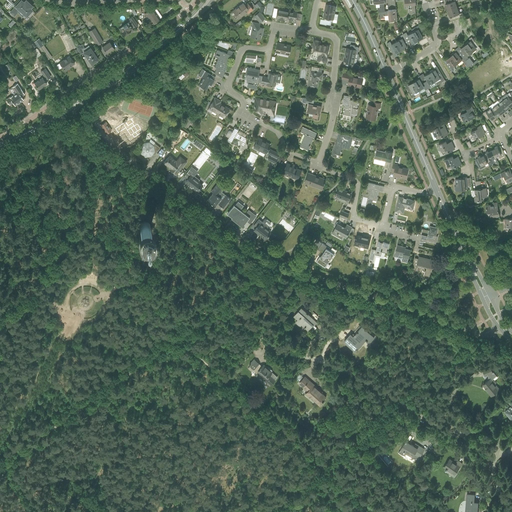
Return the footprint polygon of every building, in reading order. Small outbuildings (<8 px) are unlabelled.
[(15,8),(10,13),(14,16),(17,12),(19,10),(24,15),(25,14),(27,15),(32,10),(30,8),(32,6),(26,0),(25,2),(24,3),(20,0),(19,0),(16,4),(17,5),(15,8)] [(369,0),(370,0),(373,0),(374,4),(379,3),(380,7),(377,8),(378,12),(379,12),(384,11),(384,3),(385,3),(384,0),(369,0)] [(404,0),(405,5),(410,4),(411,9),(408,9),(409,14),(415,13),(415,4),(416,4),(415,0),(404,0)] [(448,0),(447,1),(446,0),(445,1),(446,4),(445,4),(447,11),(457,7),(455,1),(457,0),(448,0)] [(248,14),(253,10),(248,3),(245,6),(243,3),(240,6),(240,5),(239,6),(240,6),(239,7),(238,7),(233,11),(239,18),(246,12),(248,14)] [(326,5),(323,18),(333,20),(337,20),(338,14),(334,14),(336,7),(326,5)] [(457,7),(447,11),(450,17),(449,17),(450,21),(464,16),(463,13),(459,14),(457,7)] [(148,18),(152,24),(160,19),(152,8),(144,13),(147,18),(148,18)] [(292,21),(292,20),(295,20),(297,11),(289,9),(288,11),(277,9),(275,18),(278,19),(284,21),(284,20),(287,21),(287,18),(288,19),(288,20),(292,21)] [(388,11),(384,11),(379,12),(380,19),(385,18),(384,16),(389,15),(389,21),(397,20),(396,9),(388,10),(388,11)] [(264,18),(259,12),(254,16),(259,22),(264,18)] [(123,31),(121,32),(124,36),(130,32),(133,30),(132,29),(134,27),(138,25),(132,17),(129,19),(130,21),(121,27),(121,28),(123,31)] [(252,27),(250,37),(260,39),(261,33),(262,33),(263,28),(258,27),(259,24),(253,23),(252,27)] [(423,23),(416,26),(411,29),(413,32),(417,41),(423,38),(420,33),(426,29),(423,23)] [(75,47),(69,33),(66,28),(60,33),(63,36),(70,50),(75,47)] [(88,32),(97,45),(102,42),(94,28),(88,32)] [(406,32),(403,34),(408,43),(411,41),(412,44),(417,41),(413,32),(407,35),(406,32)] [(408,43),(403,34),(400,35),(402,38),(396,41),(401,50),(407,47),(405,44),(408,43)] [(472,43),(470,41),(465,44),(472,52),(476,49),(478,51),(481,49),(477,44),(480,42),(476,37),(473,39),(475,41),(472,43)] [(39,39),(34,42),(38,47),(39,49),(43,45),(42,44),(39,39)] [(319,53),(318,60),(326,62),(325,61),(328,47),(322,45),(322,46),(319,46),(319,44),(319,42),(314,41),(313,47),(315,47),(314,52),(319,53)] [(391,44),(390,41),(387,43),(394,57),(397,55),(396,53),(401,50),(396,41),(391,44)] [(114,48),(109,42),(102,47),(106,54),(114,48)] [(275,52),(288,55),(290,46),(277,43),(275,52)] [(90,48),(86,51),(84,48),(82,44),(80,45),(79,44),(76,46),(80,55),(84,53),(86,57),(88,60),(91,64),(93,63),(94,64),(97,62),(96,61),(98,59),(96,56),(98,54),(95,50),(93,51),(90,48)] [(462,51),(460,53),(462,55),(466,60),(468,63),(470,66),(471,67),(474,64),(469,57),(468,58),(467,56),(472,52),(465,44),(460,48),(462,51)] [(43,45),(39,49),(47,61),(52,57),(43,45)] [(349,49),(346,48),(343,61),(353,63),(355,54),(357,54),(359,47),(355,47),(355,46),(350,45),(349,49)] [(37,48),(32,51),(37,58),(41,55),(37,48)] [(231,56),(218,50),(217,50),(214,57),(218,58),(214,67),(216,68),(214,73),(222,78),(231,56)] [(456,52),(451,56),(457,64),(462,60),(463,62),(466,60),(462,55),(460,53),(457,54),(456,52)] [(59,63),(56,65),(59,69),(62,67),(65,71),(69,68),(71,66),(74,64),(69,56),(59,63)] [(451,56),(446,60),(449,64),(447,66),(451,72),(454,70),(452,67),(457,64),(451,56)] [(247,87),(256,89),(260,70),(247,67),(244,77),(252,79),(251,84),(248,83),(247,87)] [(50,77),(45,68),(40,72),(44,77),(43,78),(42,77),(34,83),(39,89),(47,84),(44,80),(46,79),(46,80),(50,77)] [(210,75),(205,71),(202,69),(198,75),(201,78),(203,79),(199,85),(206,90),(209,85),(211,86),(214,80),(209,77),(210,75)] [(436,72),(435,70),(430,73),(435,82),(440,79),(441,81),(444,79),(439,71),(436,72)] [(310,78),(309,85),(317,87),(318,81),(318,79),(320,79),(322,73),(311,71),(310,77),(310,78)] [(262,76),(261,83),(266,84),(266,85),(271,86),(271,85),(275,86),(275,82),(280,83),(281,77),(277,76),(277,74),(272,73),(272,74),(268,73),(267,77),(262,76)] [(351,74),(344,73),(342,79),(349,81),(348,86),(360,88),(363,79),(351,76),(351,74)] [(435,82),(430,73),(424,76),(427,81),(424,82),(428,89),(431,87),(429,85),(435,82)] [(428,89),(424,82),(422,84),(419,79),(414,82),(418,91),(424,88),(425,90),(428,89)] [(418,91),(414,82),(408,85),(410,87),(407,89),(412,98),(415,96),(413,94),(418,91)] [(13,102),(15,106),(24,100),(21,97),(25,94),(17,83),(12,87),(16,92),(6,99),(9,105),(13,102)] [(511,101),(507,95),(506,94),(502,98),(509,107),(511,105),(511,101)] [(344,95),(343,99),(341,104),(345,104),(342,115),(351,117),(351,116),(355,117),(356,114),(358,109),(357,109),(358,102),(350,100),(350,97),(344,95)] [(215,98),(208,109),(223,118),(229,109),(225,107),(224,107),(221,105),(222,104),(219,103),(220,101),(215,98)] [(312,100),(303,98),(302,103),(308,104),(307,112),(313,113),(312,118),(317,119),(318,114),(319,115),(321,106),(311,104),(312,100)] [(509,107),(502,98),(498,101),(499,103),(505,110),(505,111),(510,117),(511,115),(507,109),(509,107)] [(264,100),(264,101),(255,100),(253,109),(260,113),(261,110),(273,112),(275,102),(264,100)] [(371,121),(372,119),(375,120),(378,108),(379,108),(381,104),(374,102),(373,106),(368,105),(366,118),(366,120),(366,121),(370,122),(371,121)] [(505,110),(499,103),(495,106),(501,114),(505,111),(505,110)] [(469,107),(470,108),(467,110),(467,111),(460,115),(464,122),(471,119),(471,117),(473,115),(472,112),(474,111),(472,106),(469,107)] [(495,106),(491,110),(497,117),(499,115),(501,118),(503,116),(501,114),(495,106)] [(486,112),(485,111),(483,113),(487,119),(490,117),(492,120),(494,118),(494,119),(497,117),(491,110),(490,109),(486,112)] [(187,118),(182,126),(186,128),(191,120),(187,118)] [(117,126),(115,127),(115,128),(118,133),(126,128),(131,135),(131,136),(133,135),(134,137),(142,132),(141,130),(138,125),(135,127),(133,124),(134,124),(131,119),(130,120),(129,121),(128,119),(127,119),(122,123),(123,123),(118,127),(117,126)] [(111,131),(105,122),(101,125),(106,134),(111,131)] [(444,124),(439,126),(432,129),(435,136),(438,135),(439,138),(448,134),(444,124)] [(478,128),(471,132),(474,139),(482,136),(481,134),(484,133),(480,125),(477,127),(478,128)] [(302,127),(300,131),(305,133),(299,147),(308,150),(313,137),(315,138),(317,133),(302,127)] [(229,128),(224,136),(228,138),(227,141),(230,143),(234,137),(239,140),(239,141),(239,144),(240,146),(240,147),(239,148),(239,149),(240,150),(241,151),(242,150),(243,149),(245,149),(246,149),(247,148),(247,147),(247,144),(246,144),(246,138),(245,137),(246,135),(240,132),(239,131),(239,132),(238,132),(237,134),(236,133),(238,130),(234,128),(233,130),(229,128)] [(339,134),(332,153),(337,155),(340,156),(343,148),(349,150),(352,143),(357,145),(358,142),(361,144),(362,141),(359,139),(359,138),(339,134)] [(258,138),(253,148),(256,150),(256,148),(266,153),(266,152),(269,153),(268,154),(271,155),(271,156),(270,156),(268,160),(275,163),(276,163),(277,161),(277,160),(277,159),(276,159),(277,158),(279,154),(270,150),(268,149),(270,145),(265,143),(262,141),(262,140),(258,138)] [(446,141),(438,144),(441,151),(444,150),(445,153),(454,149),(452,143),(447,145),(446,141)] [(145,157),(151,156),(152,154),(154,155),(160,148),(154,143),(153,145),(149,142),(143,143),(140,148),(141,153),(145,157)] [(495,148),(492,150),(495,157),(499,156),(500,158),(505,155),(501,147),(498,148),(497,146),(494,147),(495,148)] [(385,153),(377,150),(375,159),(385,161),(384,167),(389,168),(393,153),(385,151),(385,153)] [(495,157),(492,150),(488,152),(488,151),(485,152),(486,154),(484,155),(487,163),(488,164),(494,161),(492,159),(495,157)] [(169,155),(163,163),(170,168),(173,170),(172,172),(176,175),(184,164),(177,159),(176,161),(172,158),(169,155)] [(487,163),(484,155),(480,157),(480,156),(477,157),(478,159),(475,161),(480,170),(485,167),(484,164),(487,163)] [(445,159),(449,169),(461,164),(458,158),(454,160),(452,156),(445,159)] [(287,164),(283,173),(292,177),(292,178),(297,180),(301,171),(296,168),(296,169),(294,168),(294,167),(287,164)] [(397,165),(393,164),(391,172),(394,173),(393,176),(406,179),(408,169),(397,167),(397,165)] [(244,165),(242,170),(248,173),(251,174),(253,170),(250,168),(244,165)] [(188,170),(184,176),(188,179),(185,182),(186,183),(187,184),(188,184),(189,185),(197,191),(202,185),(198,182),(200,180),(194,176),(193,177),(190,174),(192,173),(195,169),(191,166),(188,170)] [(500,173),(493,177),(495,181),(502,177),(503,176),(507,183),(511,180),(511,173),(511,172),(510,173),(508,170),(501,174),(500,173)] [(308,173),(304,183),(322,190),(325,180),(308,173)] [(456,186),(455,186),(455,191),(462,190),(462,191),(466,190),(466,189),(468,189),(467,186),(466,177),(463,178),(455,179),(456,186)] [(213,193),(207,200),(215,206),(217,202),(219,203),(218,204),(223,208),(230,199),(221,192),(224,188),(217,183),(211,191),(213,193)] [(384,187),(368,183),(367,190),(370,191),(368,199),(369,199),(369,198),(376,200),(376,201),(377,201),(379,191),(383,191),(384,187)] [(474,190),(475,197),(474,197),(475,201),(482,201),(481,197),(487,197),(486,188),(482,188),(482,189),(480,190),(480,189),(474,190)] [(338,189),(335,196),(340,198),(339,200),(347,204),(351,194),(338,189)] [(398,197),(393,218),(392,221),(395,222),(397,219),(397,216),(398,212),(403,213),(405,207),(413,209),(412,208),(414,201),(415,202),(415,201),(406,199),(406,200),(399,198),(399,197),(398,197)] [(234,206),(233,205),(227,214),(231,217),(231,218),(232,218),(242,226),(244,224),(246,221),(249,224),(250,224),(255,217),(251,214),(248,218),(244,215),(246,214),(245,214),(240,210),(243,206),(238,201),(234,206)] [(497,204),(493,204),(493,206),(490,206),(490,205),(486,205),(486,212),(490,212),(490,218),(499,217),(499,213),(498,213),(498,211),(497,204)] [(342,211),(339,217),(346,220),(349,212),(348,214),(342,211)] [(267,228),(268,227),(258,219),(253,225),(256,227),(254,230),(261,235),(260,236),(262,236),(263,237),(262,237),(264,238),(265,239),(266,237),(267,236),(268,235),(271,231),(267,228)] [(145,233),(146,232),(147,232),(148,232),(148,231),(149,231),(149,230),(150,230),(150,229),(150,228),(150,227),(150,226),(150,225),(149,225),(149,224),(149,223),(148,223),(147,222),(146,222),(145,222),(144,222),(143,222),(142,223),(141,223),(141,224),(140,224),(140,225),(140,226),(139,227),(140,229),(140,230),(141,231),(143,232),(145,233)] [(334,229),(332,234),(336,236),(338,234),(338,233),(341,235),(344,236),(346,237),(352,227),(347,225),(345,228),(337,224),(334,229)] [(421,235),(420,240),(436,244),(437,236),(436,236),(438,228),(437,228),(437,229),(430,227),(430,226),(429,226),(427,236),(421,235)] [(356,235),(354,245),(368,248),(370,238),(356,235)] [(370,256),(368,261),(371,262),(373,262),(374,257),(375,253),(381,255),(381,252),(387,253),(389,244),(383,242),(380,241),(379,242),(378,242),(377,244),(376,250),(371,249),(370,256)] [(325,267),(334,253),(334,254),(335,253),(330,250),(331,249),(322,243),(318,249),(323,253),(320,257),(321,258),(320,259),(319,258),(316,262),(325,268),(325,267)] [(395,253),(395,256),(402,258),(402,261),(407,262),(408,258),(410,250),(405,249),(405,247),(397,245),(395,253)] [(415,256),(412,268),(416,269),(417,265),(426,267),(425,270),(424,275),(429,276),(434,258),(433,258),(433,260),(419,257),(420,255),(419,255),(418,259),(415,258),(415,256)] [(317,322),(301,308),(294,316),(298,320),(296,322),(300,326),(303,323),(306,326),(304,328),(305,328),(308,330),(313,325),(313,326),(317,322)] [(350,315),(355,319),(359,315),(354,311),(350,315)] [(361,327),(353,337),(350,334),(344,341),(345,340),(352,347),(352,348),(355,351),(361,344),(359,342),(363,337),(369,343),(374,338),(361,327)] [(250,366),(248,368),(251,371),(252,371),(251,373),(257,374),(259,373),(263,376),(261,378),(270,385),(277,377),(271,372),(272,371),(268,367),(267,368),(263,365),(261,367),(258,364),(254,360),(250,363),(249,365),(250,366)] [(489,380),(483,385),(489,392),(488,393),(491,395),(492,395),(499,389),(494,384),(496,383),(493,379),(497,376),(493,372),(492,373),(490,368),(483,371),(485,376),(487,375),(489,380)] [(305,377),(299,383),(308,391),(306,394),(310,397),(321,406),(324,402),(323,401),(326,398),(325,397),(317,389),(318,388),(305,377)] [(400,449),(398,453),(400,454),(402,455),(405,456),(405,455),(407,453),(412,456),(411,459),(414,459),(414,460),(418,460),(418,458),(420,456),(424,449),(415,444),(414,446),(406,442),(407,441),(406,440),(400,449)] [(449,459),(446,464),(443,467),(445,468),(445,469),(446,470),(447,469),(454,474),(462,463),(458,461),(455,464),(453,463),(453,462),(449,459)] [(474,495),(467,495),(465,511),(477,511),(476,511),(477,503),(474,502),(474,495)]
